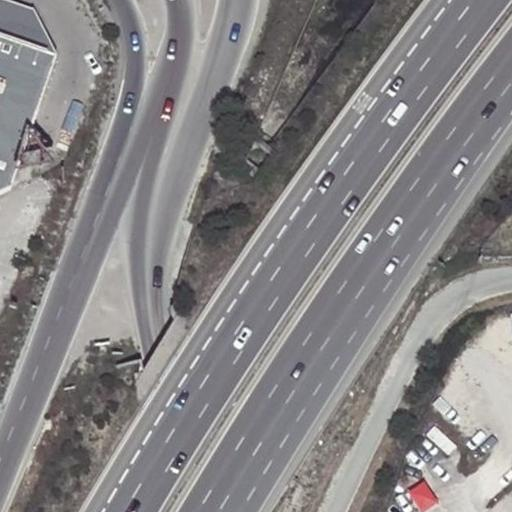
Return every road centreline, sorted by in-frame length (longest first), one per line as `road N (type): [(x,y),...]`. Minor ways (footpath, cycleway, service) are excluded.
road 1 (motorway): [(475,0),(252,304),(125,511)]
road 2 (motorway): [(199,511),(287,370),(461,129)]
road 3 (motorway): [(234,511),(461,129)]
road 4 (secondary): [(174,139),(152,216),(150,320),(191,511)]
road 5 (unclassified): [(334,511),(423,329),(447,300),(511,285)]
road 6 (motorway): [(108,204),(0,470)]
road 7 (motorway): [(118,0),(135,59),(108,204)]
road 8 (motorway): [(176,48),(108,204)]
road 9 (secondary): [(174,139),(215,61),(235,0)]
